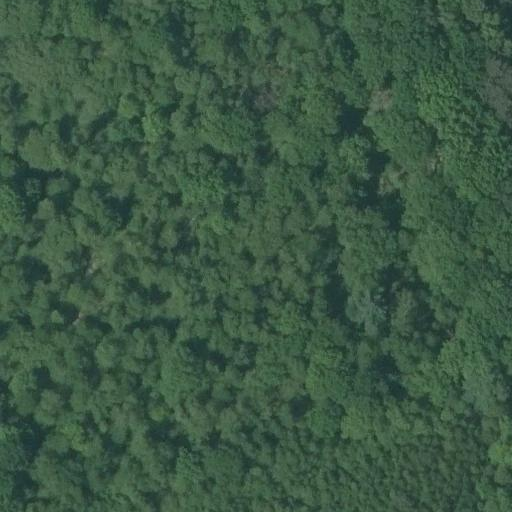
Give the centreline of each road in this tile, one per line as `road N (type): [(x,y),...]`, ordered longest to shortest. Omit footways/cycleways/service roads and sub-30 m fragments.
road 1 (track): [(377,0),(486,272)]
road 2 (track): [(486,272),(511,390)]
